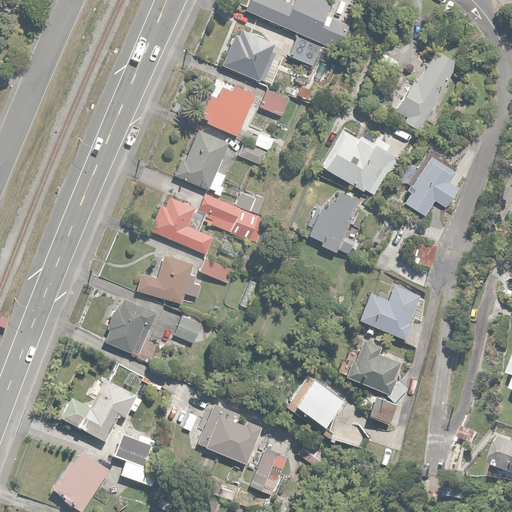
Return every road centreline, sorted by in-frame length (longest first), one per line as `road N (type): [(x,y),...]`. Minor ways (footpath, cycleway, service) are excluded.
road 1 (primary): [(0,412),(168,0)]
road 2 (residential): [(474,0),(505,42),(508,83),(441,285)]
road 3 (residential): [(73,0),(0,172)]
